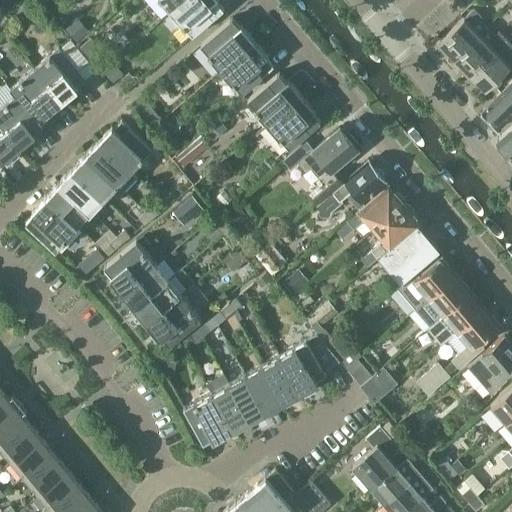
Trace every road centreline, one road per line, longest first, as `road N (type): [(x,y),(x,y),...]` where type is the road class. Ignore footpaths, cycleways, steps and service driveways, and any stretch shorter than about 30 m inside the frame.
road 1 (residential): [(511,292),(265,0)]
road 2 (residential): [(167,479),(117,382),(0,256)]
road 3 (residential): [(167,479),(210,489),(358,391)]
road 4 (residential): [(389,38),(511,185)]
road 5 (residential): [(0,218),(116,99)]
